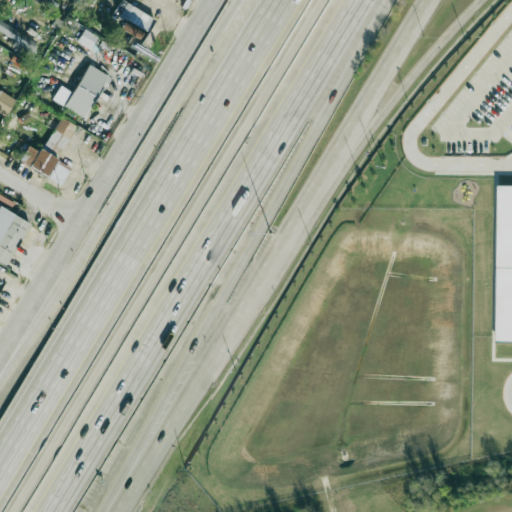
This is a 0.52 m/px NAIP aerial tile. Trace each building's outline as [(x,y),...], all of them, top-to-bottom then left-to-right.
[(125,21),(145,31),(151,18),(131,9),(125,21)] [(77,42),(90,49),(97,36),(84,29),(77,42)] [(63,108),(84,119),(107,77),(86,65),(63,108)] [(0,113),(5,116),(14,98),(0,91),(0,113)] [(34,147),(47,125),(27,114),(14,136),(34,147)] [(47,177),(75,126),(58,117),(38,152),(26,146),(18,161),(47,177)] [(511,341),(498,341),(500,186),(511,186),(511,341)] [(0,235),(0,262),(4,265),(28,224),(12,215),(0,235)]
